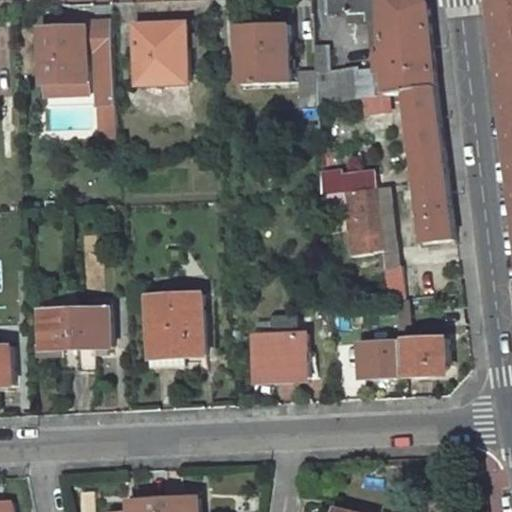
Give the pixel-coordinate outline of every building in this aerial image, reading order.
[(332,0),(334,17),(359,16),(360,24),(387,24),(390,46),(383,46),(383,61),(392,60),(393,94),(414,92),(413,88),(442,84),(434,13),(432,6),(423,0),(332,0)] [(511,0),(496,0),(511,142),(511,0)] [(190,35),(190,25),(139,27),(141,82),(192,80),(191,48),(190,35)] [(90,29),(92,82),(100,82),(98,51),(116,50),(115,28),(90,29)] [(299,85),(296,28),(250,31),(252,87),(299,85)] [(90,29),(47,30),(49,84),(92,82),(90,29)] [(200,34),(190,35),(191,48),(201,47),(200,34)] [(337,67),(336,47),(321,48),(322,59),(323,84),(324,103),(371,97),(382,96),(380,82),(364,82),(363,68),(337,67)] [(116,50),(98,51),(100,82),(100,95),(118,94),(116,50)] [(322,59),(307,59),(309,84),(323,84),(322,59)] [(93,95),(92,82),(49,84),(49,97),(93,95)] [(413,88),(414,92),(424,188),(453,185),(442,84),(413,88)] [(104,128),(119,128),(118,94),(100,95),(100,106),(103,106),(104,128)] [(373,118),(396,116),(393,94),(382,96),(371,97),(373,118)] [(120,143),(119,128),(104,128),(104,144),(120,143)] [(453,185),(424,188),(430,245),(459,242),(453,185)] [(392,271),(403,269),(393,191),(383,192),(390,251),(392,271)] [(331,209),(352,206),(352,216),(356,255),(390,251),(383,192),(330,197),(331,209)] [(414,301),(411,268),(403,269),(392,271),(395,303),(414,301)] [(215,355),(214,294),(162,295),(165,356),(215,355)] [(54,309),(70,309),(70,298),(54,298),(54,309)] [(117,308),(70,309),(54,309),(51,310),(52,350),(68,350),(69,374),(103,372),(102,357),(102,356),(102,349),(115,348),(119,348),(117,308)] [(318,382),(315,337),(262,340),(265,384),(318,382)] [(0,384),(20,384),(18,341),(0,342),(0,384)] [(453,341),(411,344),(413,380),(441,378),(441,369),(455,369),(453,341)] [(369,381),(413,380),(411,344),(367,346),(369,381)] [(115,348),(102,349),(102,356),(102,357),(115,357),(115,348)] [(441,369),(441,378),(449,378),(455,369),(441,369)] [(203,511),(202,500),(183,501),(171,501),(171,511),(203,511)] [(138,503),(134,503),(134,511),(171,511),(171,501),(151,502),(138,503)]
